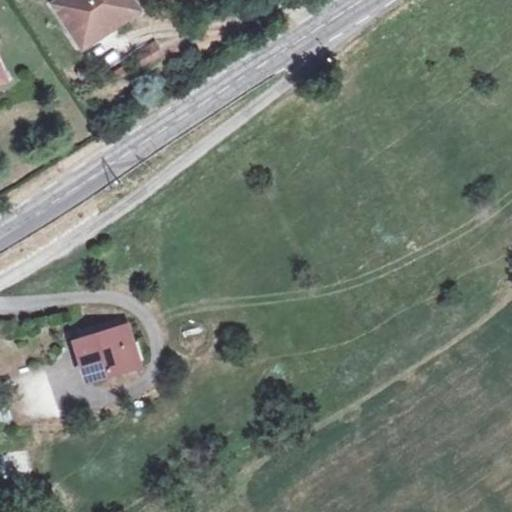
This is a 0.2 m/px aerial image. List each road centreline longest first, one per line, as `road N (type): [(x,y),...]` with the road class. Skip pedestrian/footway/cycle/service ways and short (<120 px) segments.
road 1 (unclassified): [(358,6),(316,64),(107,218),(0,283)]
road 2 (secondary): [(0,232),(358,6)]
